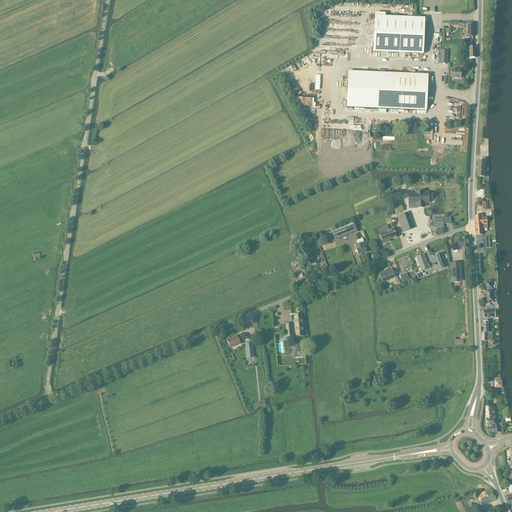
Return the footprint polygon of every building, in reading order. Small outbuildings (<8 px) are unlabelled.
[(375,16),(373,52),(423,54),(425,18),(375,16)] [(469,41),(469,58),(475,58),(475,48),(474,48),(473,41),(473,36),(474,36),(474,24),(471,25),(466,25),(466,26),(466,37),(469,37),(469,41)] [(332,37),(332,31),(326,31),(326,29),(324,29),(323,37),(332,37)] [(451,70),(451,78),(461,79),(461,70),(451,70)] [(348,72),(346,108),(376,109),(426,111),(428,75),(386,73),(378,73),(348,72)] [(446,156),(460,157),(461,144),(448,144),(448,145),(446,145),(446,156)] [(415,193),(408,193),(408,209),(416,208),(416,209),(425,208),(424,204),(429,204),(428,192),(424,192),(424,191),(415,192),(415,193)] [(400,205),(393,208),(396,214),(402,212),(400,205)] [(405,214),(397,217),(403,232),(411,229),(405,214)] [(482,222),(475,222),(476,235),(483,235),(482,226),(486,226),(487,224),(487,223),(487,218),(483,218),(482,218),(482,222)] [(443,230),(443,219),(432,219),(432,227),(437,226),(437,230),(443,230)] [(357,232),(353,222),(332,230),(336,240),(357,232)] [(393,229),(379,234),(383,244),(388,242),(388,240),(396,237),(395,233),(393,229)] [(467,238),(464,238),(462,238),(462,240),(458,240),(458,247),(463,247),(463,248),(467,248),(468,248),(467,238)] [(357,241),(358,245),(355,246),(356,249),(358,255),(366,252),(364,247),(367,246),(365,242),(364,243),(363,239),(357,241)] [(308,243),(299,247),(303,258),(312,254),(308,243)] [(442,253),(435,256),(440,269),(447,267),(442,253)] [(422,271),(428,269),(423,255),(416,257),(422,271)] [(462,277),(461,263),(450,263),(451,277),(462,277)] [(392,269),(379,275),(383,282),(395,277),(392,269)] [(491,282),(484,282),(484,288),(485,288),(485,290),(484,290),(485,303),(493,303),(493,297),(495,297),(495,292),(493,292),(493,290),(491,290),(490,288),(491,288),(491,282)] [(495,310),(481,310),(482,318),(495,317),(495,310)] [(301,314),(294,315),(296,337),(303,337),(301,314)] [(483,332),(482,332),(482,341),(488,341),(492,341),(492,332),(489,332),(488,322),(483,322),(483,332)] [(287,338),(292,338),(291,324),(286,324),(286,330),(283,331),(283,333),(287,333),(287,338)] [(231,348),(240,343),(237,336),(227,340),(231,348)] [(245,344),(247,359),(254,358),(252,343),(245,344)] [(297,347),(298,357),(305,357),(304,347),(297,347)] [(264,400),(255,403),(257,409),(266,405),(264,400)] [(486,406),(488,428),(494,427),(494,426),(496,426),(495,406),(486,406)] [(488,428),(488,429),(488,434),(497,433),(497,428),(502,428),(502,425),(497,426),(496,426),(494,426),(494,427),(488,428)] [(487,491),(490,502),(496,499),(493,489),(487,491)] [(490,502),(487,491),(478,495),(482,505),(490,502)]
